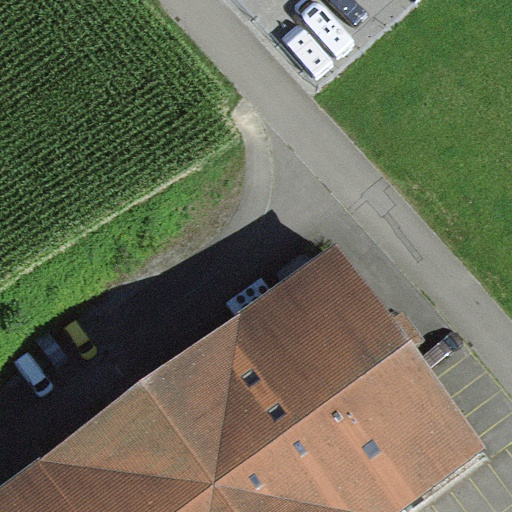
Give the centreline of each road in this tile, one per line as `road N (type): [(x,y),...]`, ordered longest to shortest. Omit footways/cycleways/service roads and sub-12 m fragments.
road 1 (residential): [(511,351),(430,247),(194,0)]
road 2 (unknown): [(370,187),(0,449)]
